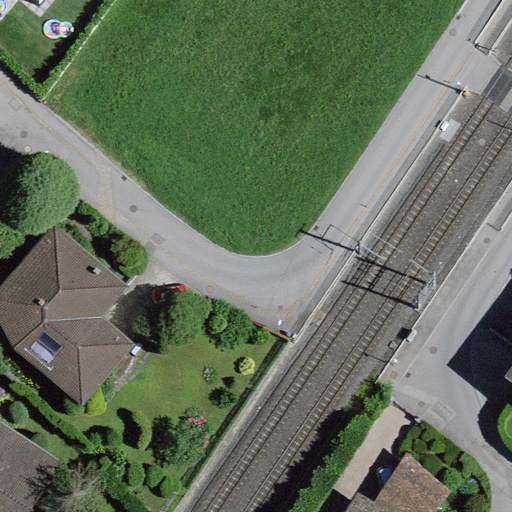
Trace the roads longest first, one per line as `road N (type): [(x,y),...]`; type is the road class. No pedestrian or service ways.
road 1 (residential): [(0,97),(183,252),(241,280),(272,281),(318,252),(488,0)]
road 2 (residential): [(511,275),(475,328),(461,381),(473,423),(511,477)]
